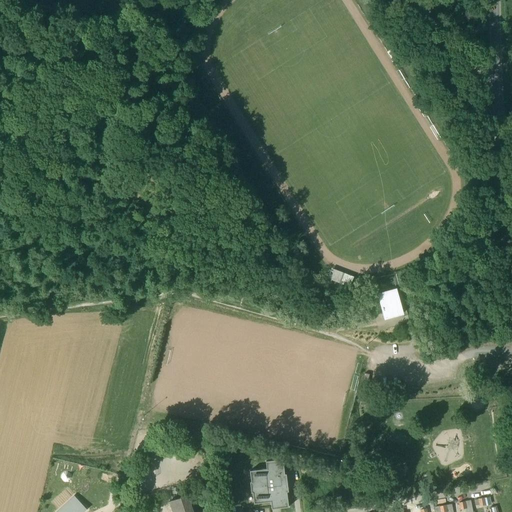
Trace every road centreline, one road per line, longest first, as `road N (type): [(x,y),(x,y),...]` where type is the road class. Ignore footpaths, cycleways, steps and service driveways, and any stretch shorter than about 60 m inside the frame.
road 1 (tertiary): [(494,0),(511,269)]
road 2 (track): [(181,295),(307,326),(362,349)]
